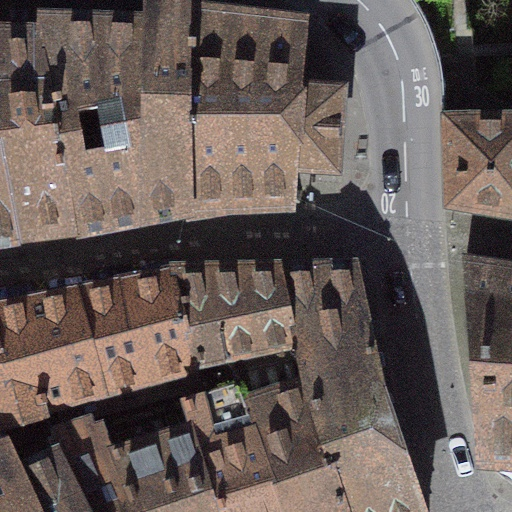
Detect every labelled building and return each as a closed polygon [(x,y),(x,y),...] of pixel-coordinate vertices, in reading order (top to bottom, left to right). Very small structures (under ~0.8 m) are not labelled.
[(0,0),(0,141),(18,236),(45,232),(73,228),(38,41),(37,0),(0,0)] [(144,7),(143,31),(92,29),(41,28),(40,0),(37,0),(38,41),(73,228),(128,218),(184,207),(192,13),(144,7)] [(331,168),(336,95),(298,93),(305,27),(248,20),(192,13),(184,207),(227,200),(238,200),(293,198),(295,165),(331,168)] [(511,118),(442,118),(445,206),(490,214),(511,217),(511,118)] [(0,239),(18,236),(0,141),(0,239)] [(510,458),(511,458),(511,278),(471,271),(465,271),(477,426),(483,456),(510,458)] [(383,392),(358,275),(280,277),(294,343),(305,391),(345,511),(421,511),(419,506),(387,412),(390,412),(383,392)] [(294,343),(280,277),(226,278),(172,279),(201,391),(202,390),(200,381),(201,381),(198,369),(225,364),(224,358),(229,357),(294,343)] [(201,391),(172,279),(80,297),(0,313),(0,433),(0,434),(22,425),(44,419),(46,431),(48,430),(92,418),(181,394),(181,396),(201,391)] [(345,511),(305,391),(294,343),(229,357),(234,379),(236,386),(280,511),(345,511)] [(280,511),(236,386),(194,398),(193,395),(187,397),(188,401),(184,403),(217,511),(280,511)] [(217,511),(184,403),(181,396),(181,394),(92,418),(131,511),(217,511)] [(85,511),(131,511),(92,418),(48,430),(50,440),(52,440),(72,486),(85,511)] [(85,511),(72,486),(52,440),(50,440),(48,430),(46,431),(44,419),(22,425),(0,434),(9,454),(5,455),(33,511),(85,511)] [(0,511),(33,511),(5,455),(9,454),(0,434),(0,433),(0,511)]
